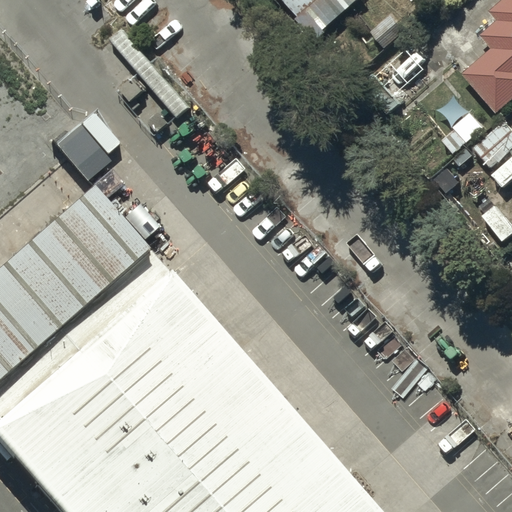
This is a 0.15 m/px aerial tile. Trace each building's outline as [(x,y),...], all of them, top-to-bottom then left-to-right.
[(150,0),(107,0),(136,32),(160,11),(150,0)] [(280,0),(296,19),(293,22),(309,40),(358,0),(280,0)] [(511,103),(511,0),(504,0),(490,12),(498,22),(480,37),(491,51),(461,76),(496,117),(511,103)] [(390,17),(370,34),(385,51),(405,34),(390,17)] [(122,31),(109,42),(178,120),(191,109),(122,31)] [(386,115),(399,103),(376,78),(363,90),(386,115)] [(0,133),(26,111),(0,81),(0,133)] [(439,138),(453,155),(484,131),(471,114),(439,138)] [(511,131),(504,123),(474,149),(492,169),(506,157),(503,154),(511,146),(511,131)] [(365,511),(89,198),(0,275),(0,456),(48,511),(365,511)]
